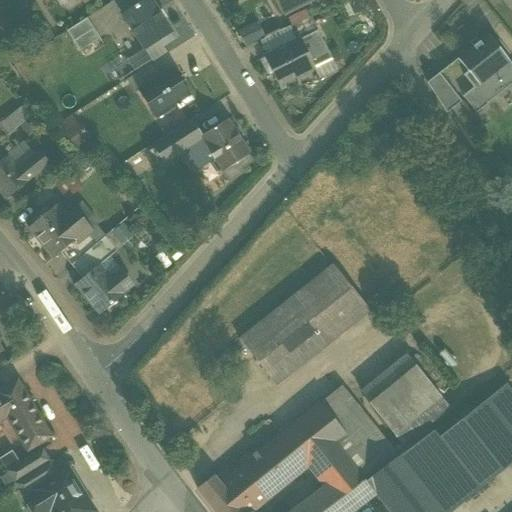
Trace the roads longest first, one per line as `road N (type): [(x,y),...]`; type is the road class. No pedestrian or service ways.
road 1 (residential): [(93,378),(296,169)]
road 2 (unclassified): [(511,231),(398,48)]
road 3 (residential): [(189,0),(296,169)]
road 4 (residential): [(296,169),(398,48)]
road 5 (residential): [(0,256),(93,378)]
road 6 (residential): [(93,378),(180,488)]
